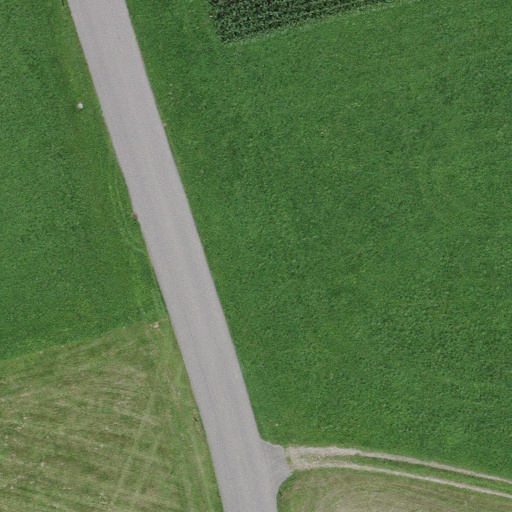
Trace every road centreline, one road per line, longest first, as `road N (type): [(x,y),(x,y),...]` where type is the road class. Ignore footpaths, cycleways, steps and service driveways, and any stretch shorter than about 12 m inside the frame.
road 1 (unclassified): [(98,0),(252,511)]
road 2 (track): [(242,468),(286,460),(405,471),(511,495)]
